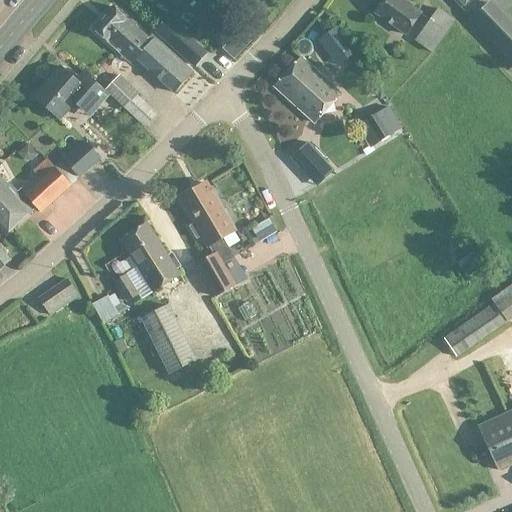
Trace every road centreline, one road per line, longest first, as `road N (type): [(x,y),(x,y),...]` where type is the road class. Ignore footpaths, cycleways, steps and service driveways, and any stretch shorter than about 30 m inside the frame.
road 1 (tertiary): [(423,511),(268,161),(223,95)]
road 2 (tertiary): [(0,297),(223,95)]
road 3 (tertiary): [(223,95),(304,0)]
